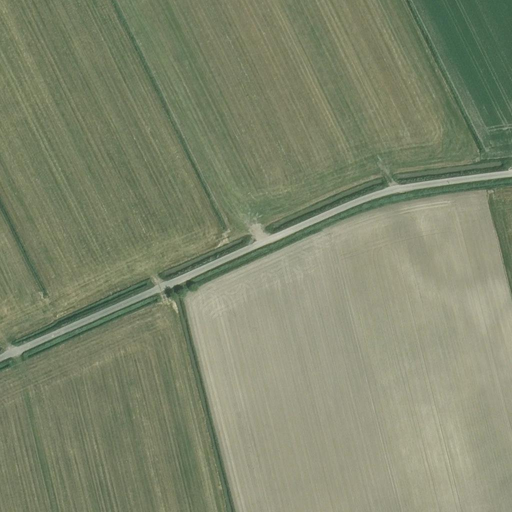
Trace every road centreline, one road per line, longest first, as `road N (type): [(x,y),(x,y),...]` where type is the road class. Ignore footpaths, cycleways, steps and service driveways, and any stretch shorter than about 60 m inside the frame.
road 1 (track): [(391,189),(0,357)]
road 2 (unclassified): [(511,173),(391,189)]
